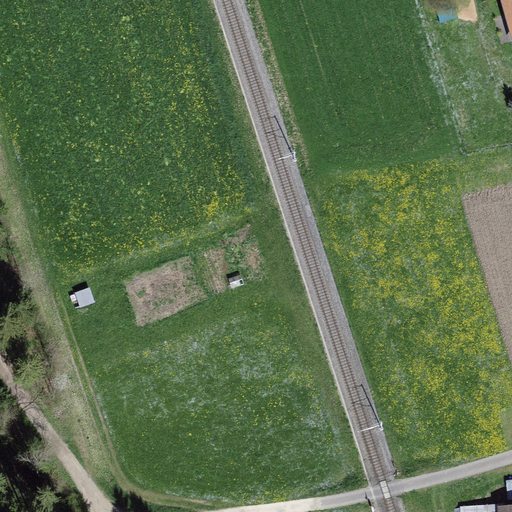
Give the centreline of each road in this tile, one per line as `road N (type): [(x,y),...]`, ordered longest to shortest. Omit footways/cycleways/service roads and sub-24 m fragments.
road 1 (track): [(258,511),(511,468)]
road 2 (track): [(0,344),(79,511)]
